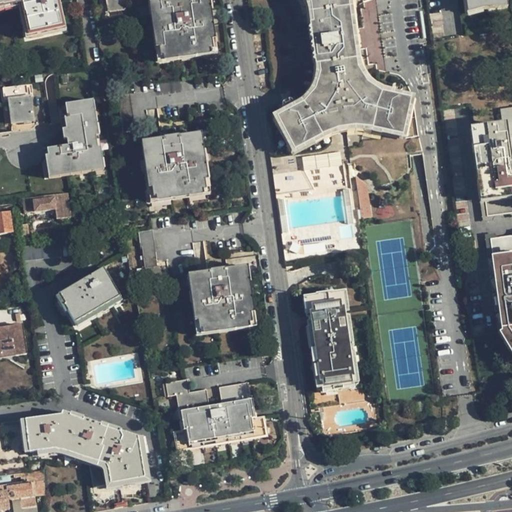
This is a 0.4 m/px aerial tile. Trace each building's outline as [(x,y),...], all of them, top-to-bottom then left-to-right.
[(29,12),(33,30),(57,24),(51,0),(0,0),(0,2),(2,2),(3,3),(15,0),(25,0),(28,12),(29,12)] [(125,11),(123,0),(106,0),(109,11),(110,11),(110,13),(125,11)] [(214,54),(210,25),(206,0),(186,0),(172,2),(171,1),(152,3),(160,62),(213,55),(214,54)] [(358,64),(357,50),(352,21),(350,1),(350,0),(305,0),(309,6),(312,15),(314,25),(311,28),(310,29),(315,62),(318,64),(319,74),(317,80),(314,90),(308,98),(304,101),(277,117),(276,118),(278,120),(279,124),(295,152),(321,139),(335,133),(348,130),(359,129),(403,137),(412,99),(380,90),(373,87),(365,79),(361,73),(358,64)] [(469,0),(471,10),(491,6),(504,5),(503,0),(469,0)] [(123,132),(135,130),(129,95),(118,96),(123,132)] [(31,96),(9,99),(12,124),(33,121),(31,96)] [(68,146),(48,149),(52,177),(102,170),(91,101),(66,105),(69,129),(66,129),(68,146)] [(480,170),(484,203),(511,199),(511,107),(502,109),(501,110),(503,124),(475,128),(476,140),(480,170)] [(207,196),(199,136),(179,139),(180,141),(164,143),(164,141),(145,143),(154,203),(207,196)] [(361,218),(371,216),(368,184),(356,178),(361,218)] [(68,193),(23,200),(25,213),(58,208),(60,220),(72,218),(68,193)] [(511,199),(484,203),(482,204),(483,221),(494,220),(495,217),(511,215),(511,199)] [(0,234),(12,233),(9,212),(0,213),(0,234)] [(31,244),(29,231),(25,231),(25,228),(20,229),(23,245),(31,244)] [(142,247),(143,253),(155,251),(153,231),(138,233),(140,248),(142,247)] [(489,257),(495,257),(511,254),(511,234),(499,237),(495,233),(486,235),(489,257)] [(62,255),(61,242),(21,247),(23,260),(62,255)] [(143,253),(148,286),(165,284),(163,266),(158,267),(155,251),(143,253)] [(511,254),(495,257),(502,302),(505,324),(506,331),(504,333),(511,347),(511,254)] [(59,295),(75,323),(121,297),(104,268),(59,295)] [(191,276),(199,334),(253,327),(245,268),(225,271),(226,272),(211,275),(210,273),(191,276)] [(321,374),(323,385),(350,381),(349,370),(353,369),(352,362),(350,362),(346,335),(344,335),(340,302),(338,302),(336,292),(308,296),(315,339),(313,340),(317,367),(315,367),(317,375),(321,374)] [(15,356),(27,354),(22,325),(0,328),(0,355),(15,353),(15,356)] [(173,433),(176,453),(268,439),(265,418),(253,419),(248,384),(230,387),(232,405),(202,409),(200,391),(189,392),(187,381),(165,384),(166,397),(176,396),(181,432),(173,433)] [(427,401),(416,403),(417,413),(429,411),(427,401)] [(0,423),(0,476),(20,474),(30,473),(29,463),(42,462),(41,452),(54,450),(68,452),(89,459),(94,487),(145,479),(138,437),(63,412),(61,416),(0,423)] [(7,488),(9,500),(15,499),(21,498),(23,509),(37,507),(35,496),(46,494),(45,471),(30,473),(20,474),(22,484),(22,486),(7,488)] [(4,488),(4,486),(0,486),(0,511),(10,510),(9,500),(7,488),(4,488)] [(37,511),(37,507),(23,509),(21,498),(15,499),(16,511),(37,511)]
